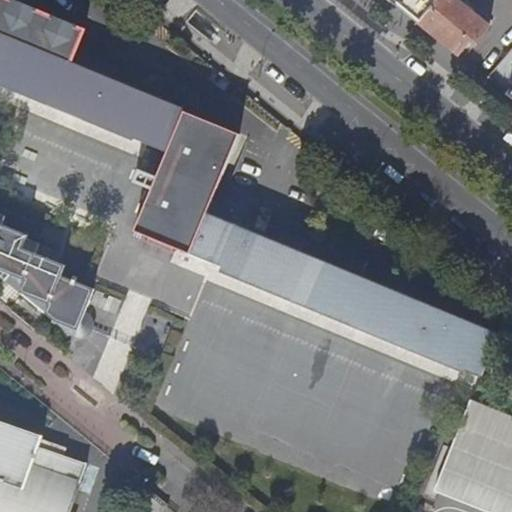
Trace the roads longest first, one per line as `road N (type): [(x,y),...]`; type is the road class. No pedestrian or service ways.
road 1 (primary): [(215,0),(511,239)]
road 2 (residential): [(220,511),(0,338)]
road 3 (primary): [(511,172),(298,0)]
